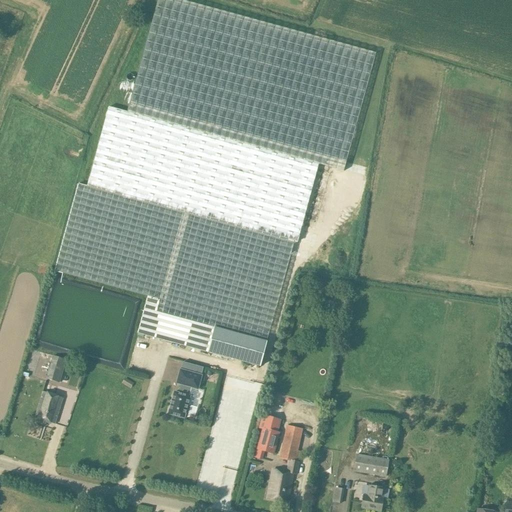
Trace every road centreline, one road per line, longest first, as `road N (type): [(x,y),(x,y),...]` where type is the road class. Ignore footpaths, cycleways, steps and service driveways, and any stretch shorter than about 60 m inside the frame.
road 1 (tertiary): [(216,511),(0,463)]
road 2 (unknown): [(124,494),(160,354),(174,348),(212,360)]
